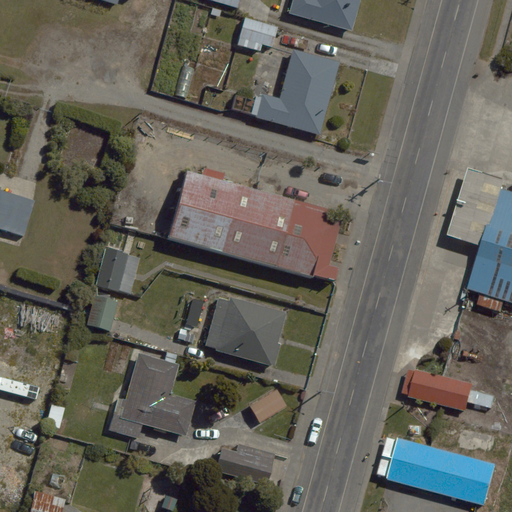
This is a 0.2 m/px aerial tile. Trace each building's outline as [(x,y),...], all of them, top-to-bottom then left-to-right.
[(240,0),(210,0),(238,8),(240,0)] [(360,0),(292,0),(289,13),(352,30),(360,0)] [(278,27),(245,19),(238,45),(260,51),(262,44),(272,47),(278,27)] [(340,62),(293,49),(279,99),(262,94),(256,117),(320,135),(340,62)] [(467,166),(446,235),(482,245),(469,288),(511,301),(511,191),(502,188),(505,178),(467,166)] [(344,213),(189,172),(172,236),(335,279),(339,267),(330,264),(344,213)] [(1,188),(0,187),(0,228),(24,236),(35,201),(1,190),(1,188)] [(140,258),(107,249),(97,285),(131,294),(140,258)] [(287,311),(218,294),(205,347),(274,365),(287,311)] [(119,302),(96,296),(87,325),(110,331),(119,302)] [(179,365),(139,353),(126,400),(118,398),(110,430),(139,438),(143,425),(187,437),(197,401),(171,394),(179,365)] [(472,384),(415,370),(408,396),(465,410),(472,384)] [(287,406),(277,389),(250,405),(261,422),(287,406)] [(494,464),(397,439),(386,480),(483,505),(494,464)] [(239,444),(237,452),(222,448),(215,471),(267,486),(275,455),(239,444)] [(61,511),(65,499),(36,492),(30,511),(61,511)] [(177,499),(166,495),(162,507),(172,511),(177,499)]
